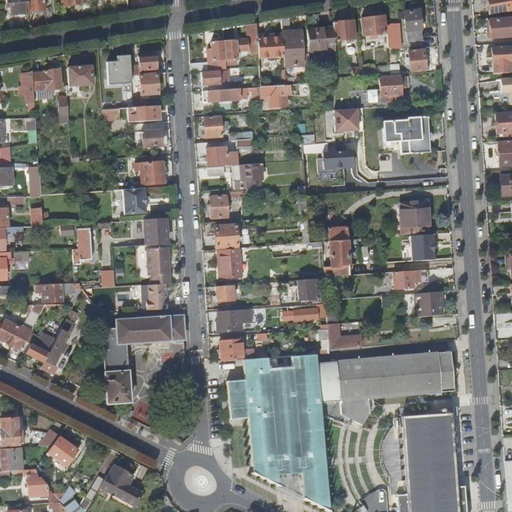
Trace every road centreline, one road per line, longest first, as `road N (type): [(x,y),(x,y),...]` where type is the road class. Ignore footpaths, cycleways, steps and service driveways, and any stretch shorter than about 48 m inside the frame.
road 1 (residential): [(452,0),(487,511)]
road 2 (residential): [(203,459),(172,21)]
road 3 (residential): [(181,466),(0,374)]
road 4 (residential): [(0,49),(172,21)]
road 5 (residential): [(172,21),(293,0)]
